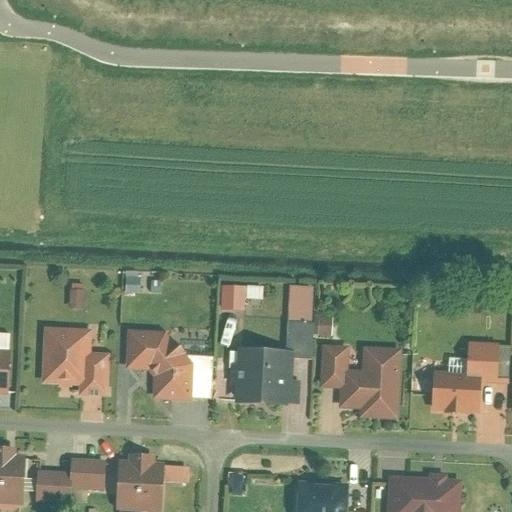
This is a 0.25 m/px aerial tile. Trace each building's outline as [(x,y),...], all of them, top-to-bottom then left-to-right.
[(68,284),(66,309),(82,310),(84,286),(68,284)] [(243,314),(243,300),(259,301),(259,288),(218,287),(218,313),(243,314)] [(91,338),(42,337),(41,394),(78,395),(78,407),(108,407),(109,362),(90,361),(91,338)] [(165,340),(126,340),(125,381),(147,381),(152,388),(152,407),(191,408),(192,371),(165,340)] [(433,379),(433,417),(457,417),(457,426),(481,426),(482,393),(501,393),(501,351),(466,351),(465,380),(433,379)] [(348,352),(320,352),(319,396),(341,396),(340,416),(361,417),(361,427),(398,428),(400,357),(362,356),(362,375),(348,375),(348,352)] [(293,355),(229,354),(228,415),(288,416),(288,411),(300,411),(301,384),(293,384),(293,355)] [(0,403),(7,403),(9,360),(0,359),(0,403)] [(0,511),(20,511),(24,511),(26,464),(14,463),(15,458),(0,457),(0,511)] [(117,468),(116,511),(163,511),(164,471),(156,471),(156,465),(130,465),(130,469),(117,468)] [(429,484),(387,482),(385,511),(461,511),(462,487),(447,486),(448,479),(429,478),(429,484)] [(347,511),(349,489),(291,485),(289,511),(347,511)]
